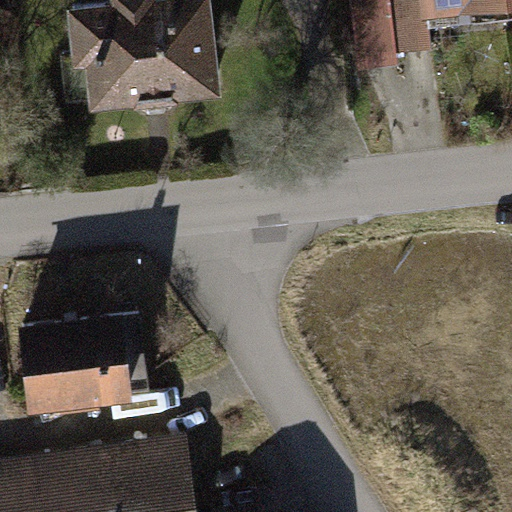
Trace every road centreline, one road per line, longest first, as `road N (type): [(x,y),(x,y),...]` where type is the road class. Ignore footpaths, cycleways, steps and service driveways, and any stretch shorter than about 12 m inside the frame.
road 1 (residential): [(360,511),(185,210)]
road 2 (residential): [(511,171),(185,210)]
road 3 (residential): [(185,210),(0,230)]
